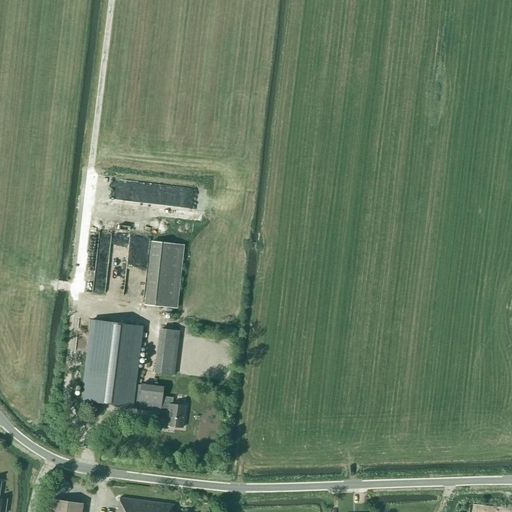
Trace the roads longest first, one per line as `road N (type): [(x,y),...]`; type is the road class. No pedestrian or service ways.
road 1 (tertiary): [(511,480),(234,488),(145,479),(67,465),(0,418)]
road 2 (track): [(77,292),(111,0)]
